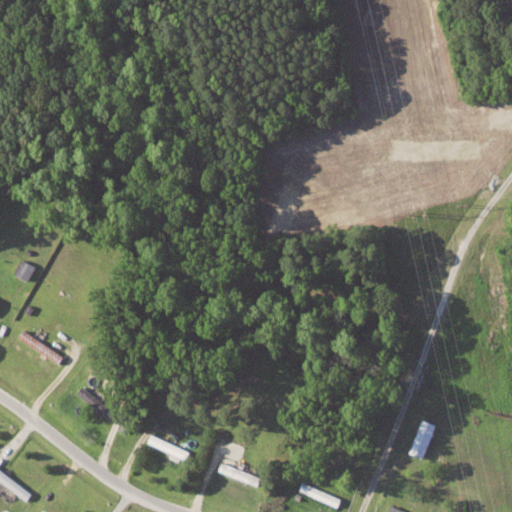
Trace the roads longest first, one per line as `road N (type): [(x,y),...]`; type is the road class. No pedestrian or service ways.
road 1 (residential): [(360,511),(470,226),(511,170)]
road 2 (residential): [(0,393),(127,495),(172,511)]
